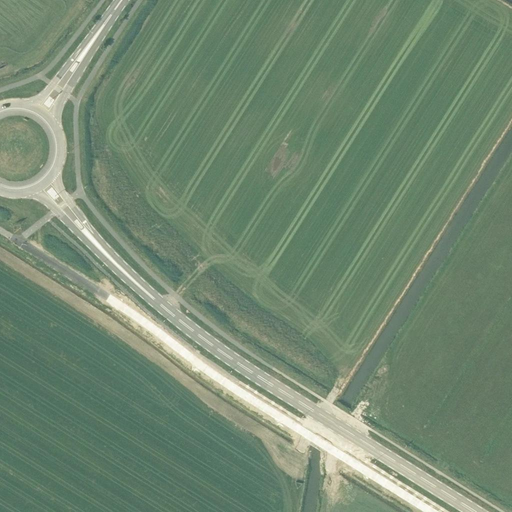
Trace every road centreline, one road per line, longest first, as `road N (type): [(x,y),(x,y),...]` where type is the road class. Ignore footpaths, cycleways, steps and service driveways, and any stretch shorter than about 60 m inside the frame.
road 1 (secondary): [(476,511),(203,338),(124,273)]
road 2 (secondary): [(27,190),(124,273)]
road 3 (secondary): [(124,273),(68,201),(53,168)]
road 4 (secondary): [(111,16),(28,110)]
road 5 (secondary): [(48,123),(111,16)]
